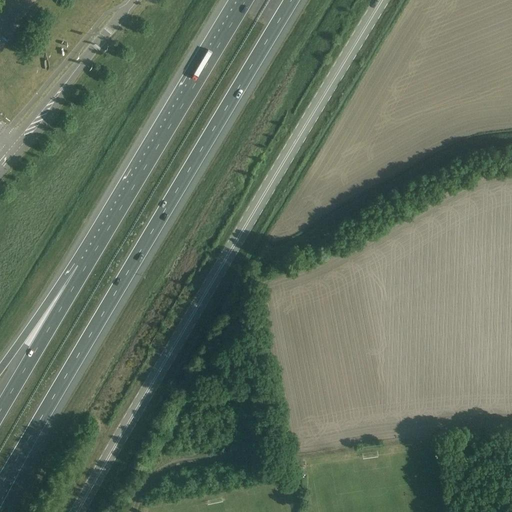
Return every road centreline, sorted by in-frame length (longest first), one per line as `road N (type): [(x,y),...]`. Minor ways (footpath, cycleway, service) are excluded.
road 1 (secondary): [(78,511),(381,0)]
road 2 (motorway): [(0,486),(294,0)]
road 3 (motorway): [(245,0),(84,268)]
road 4 (unclassified): [(20,142),(134,0)]
road 5 (track): [(134,511),(143,487),(168,467),(287,448)]
road 6 (motorway): [(84,268),(0,412)]
road 7 (motorway): [(84,268),(0,371)]
